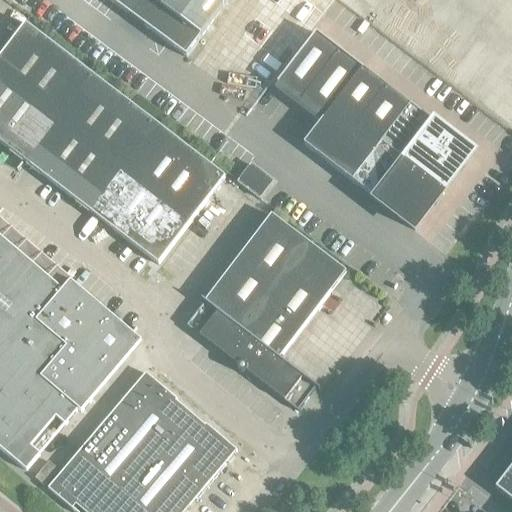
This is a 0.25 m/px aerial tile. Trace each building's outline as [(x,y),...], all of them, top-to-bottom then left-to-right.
[(108,0),(186,59),(201,40),(211,47),(246,0),(108,0)] [(0,58),(0,88),(52,129),(93,77),(26,26),(0,58)] [(277,86),(301,103),(340,53),(317,35),(277,86)] [(323,121),(333,109),(363,70),(340,53),(301,103),(323,121)] [(333,109),(357,127),(387,89),(363,70),(333,109)] [(91,215),(118,180),(159,127),(93,77),(52,129),(25,164),(91,215)] [(0,144),(25,164),(52,129),(0,88),(0,144)] [(381,145),(411,107),(387,89),(357,127),(381,145)] [(411,107),(381,145),(402,161),(432,123),(411,107)] [(323,121),(304,146),(415,232),(444,194),(423,178),(402,161),(381,145),(357,127),(333,109),(323,121)] [(402,161),(423,178),(453,139),(432,123),(402,161)] [(158,266),(185,231),(225,179),(159,127),(118,180),(91,215),(158,266)] [(423,178),(444,194),(474,156),(453,139),(423,178)] [(273,183),(251,167),(238,184),(260,200),(273,183)] [(224,356),(309,246),(272,217),(187,328),(224,356)] [(0,450),(26,472),(40,456),(31,448),(56,419),(65,426),(78,412),(81,414),(127,359),(142,343),(0,222),(0,450)] [(346,274),(309,246),(224,356),(238,367),(237,370),(237,372),(239,374),(241,375),(243,376),(245,375),(246,374),(246,373),(298,413),(316,389),(304,380),(280,361),(346,274)] [(186,511),(237,452),(206,426),(204,427),(176,403),(177,401),(146,375),(48,491),(72,511),(76,507),(82,511),(186,511)] [(58,471),(49,463),(35,480),(44,488),(58,471)] [(511,468),(495,490),(511,503),(511,468)]
